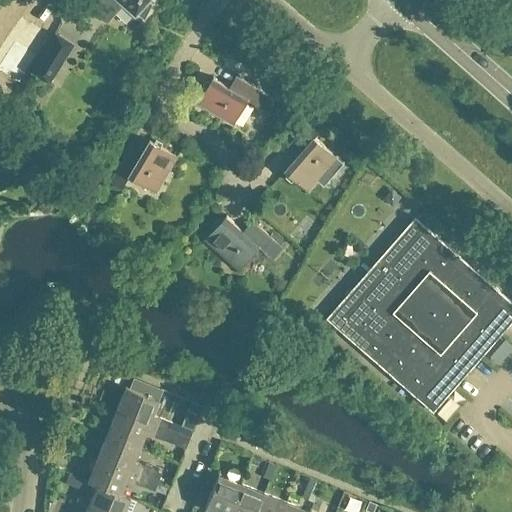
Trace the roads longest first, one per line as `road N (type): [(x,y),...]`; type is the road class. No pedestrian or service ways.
road 1 (residential): [(236,197),(245,184),(240,166),(167,106),(168,88),(221,0)]
road 2 (residential): [(511,215),(341,64)]
road 3 (primary): [(396,0),(511,101)]
road 4 (residential): [(0,394),(25,458),(21,511)]
